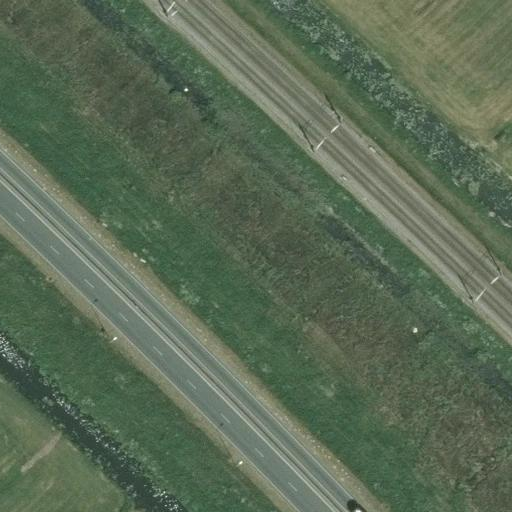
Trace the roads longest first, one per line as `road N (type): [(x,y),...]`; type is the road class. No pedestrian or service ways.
road 1 (trunk): [(353,511),(0,166)]
road 2 (trunk): [(0,202),(312,511)]
